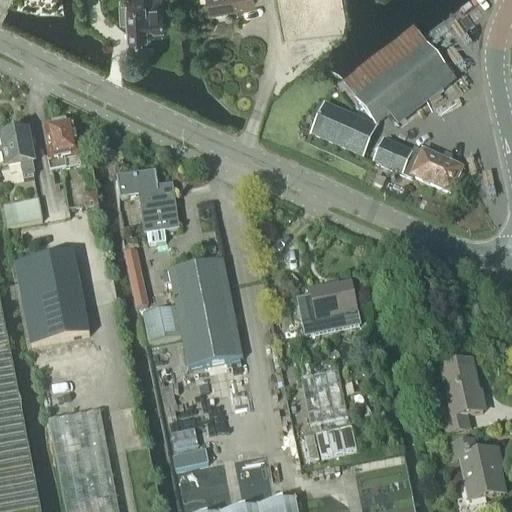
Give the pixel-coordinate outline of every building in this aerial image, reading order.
[(122,3),(123,21),(127,21),(128,37),(132,36),(132,38),(141,38),(141,36),(145,36),(145,29),(163,28),(162,0),(144,0),(126,1),(127,3),(122,3)] [(207,0),(210,13),(254,3),(253,0),(207,0)] [(412,31),(343,84),(377,128),(390,118),(395,126),(452,82),(419,41),(412,31)] [(311,138),(362,160),(374,131),(324,109),(311,138)] [(49,152),(47,152),(52,176),(80,170),(78,161),(80,161),(72,126),(45,132),(49,152)] [(2,139),(5,156),(1,157),(3,168),(6,167),(6,172),(20,169),(22,180),(23,185),(33,183),(32,180),(35,180),(33,168),(34,168),(28,135),(2,139)] [(375,166),(404,178),(412,157),(383,145),(375,166)] [(460,173),(421,156),(411,179),(450,196),(460,173)] [(147,236),(148,248),(165,246),(163,234),(177,232),(172,189),(157,191),(155,177),(116,182),(120,203),(139,201),(144,236),(147,236)] [(3,209),(7,231),(42,224),(37,203),(3,209)] [(14,268),(19,294),(30,351),(90,339),(73,256),(14,268)] [(138,312),(147,310),(135,256),(125,258),(138,312)] [(208,370),(238,362),(242,362),(222,265),(169,276),(189,374),(208,370)] [(311,301),(298,303),(306,340),(358,329),(350,287),(310,295),(311,301)] [(142,319),(148,347),(178,341),(172,313),(142,319)] [(440,371),(451,421),(442,424),(444,438),(469,433),(466,419),(470,418),(482,416),(472,365),(440,371)] [(300,381),(309,428),(347,421),(337,373),(300,381)] [(49,425),(65,511),(117,511),(100,416),(49,425)] [(351,432),(315,439),(320,463),(356,455),(351,432)] [(474,459),(471,445),(447,450),(450,464),(459,463),(468,505),(503,498),(494,455),(474,459)] [(296,511),(295,503),(250,511),(296,511)]
